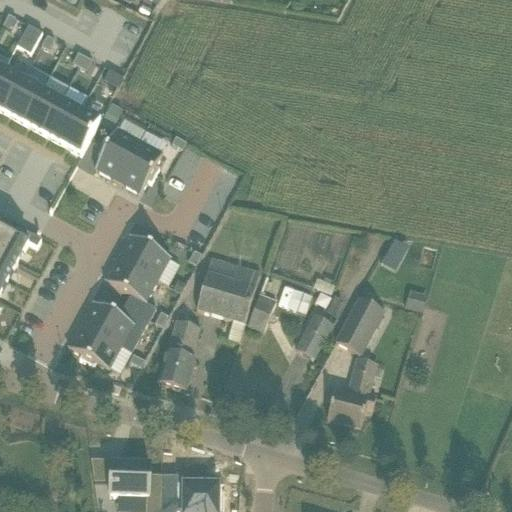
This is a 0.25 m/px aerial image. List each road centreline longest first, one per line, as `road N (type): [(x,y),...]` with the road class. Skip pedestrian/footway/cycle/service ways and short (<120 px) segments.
road 1 (unclassified): [(262,453),(23,386)]
road 2 (unclassified): [(457,511),(262,453)]
road 3 (residential): [(95,255),(121,209),(174,234),(210,170)]
road 4 (residential): [(23,386),(95,255)]
road 5 (residential): [(0,5),(120,66)]
